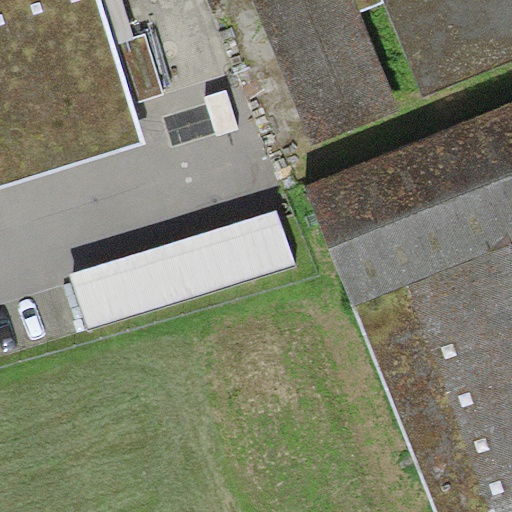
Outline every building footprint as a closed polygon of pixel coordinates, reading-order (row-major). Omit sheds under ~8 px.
[(94,0),(0,0),(0,189),(140,145),(94,0)] [(403,115),(356,0),(254,0),(315,150),(403,115)] [(386,0),(364,0),(369,11),(388,3),(386,0)] [(511,0),(387,0),(428,98),(511,64),(511,0)] [(511,511),(511,109),(306,191),(435,511),(511,511)] [(73,272),(90,328),(300,265),(283,209),(73,272)]
